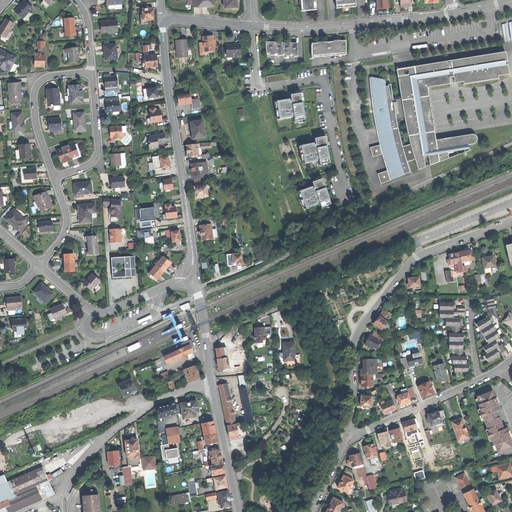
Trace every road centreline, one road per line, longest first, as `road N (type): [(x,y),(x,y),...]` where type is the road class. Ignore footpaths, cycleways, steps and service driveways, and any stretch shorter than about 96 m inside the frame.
road 1 (residential): [(349,436),(361,325),(414,257),(511,221)]
road 2 (residential): [(252,26),(256,85),(325,83),(341,191)]
road 3 (residential): [(212,386),(186,388),(121,424),(74,470),(62,494),(22,511)]
road 4 (residential): [(162,17),(192,250)]
road 5 (residential): [(252,26),(454,13)]
road 6 (residential): [(349,436),(511,360)]
road 7 (residential): [(39,265),(99,313),(179,283)]
road 8 (track): [(414,257),(409,250),(271,311)]
road 9 (residential): [(54,177),(33,93),(44,78),(91,71)]
road 10 (residential): [(91,71),(97,154),(54,177)]
road 11 (residential): [(239,511),(212,386)]
